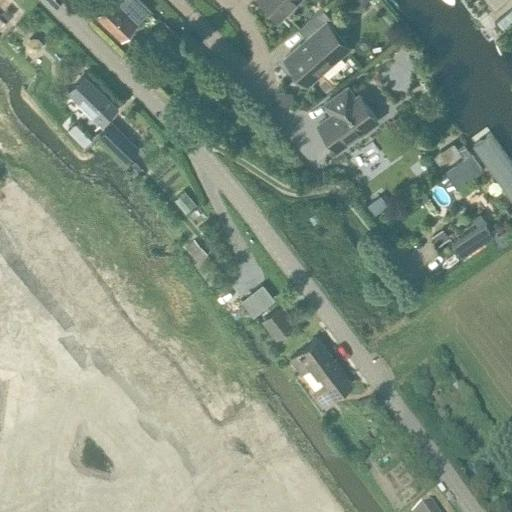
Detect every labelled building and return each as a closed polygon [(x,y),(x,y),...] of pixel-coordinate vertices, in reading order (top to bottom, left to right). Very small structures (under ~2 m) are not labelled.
[(111,0),(96,16),(121,39),(136,25),(151,9),(142,0),(118,0),(115,4),(111,0)] [(261,0),(280,18),(296,0),(261,0)] [(307,38),(284,58),(307,84),(349,47),(327,22),(331,19),(322,8),(298,28),(307,38)] [(164,21),(146,39),(163,56),(181,38),(164,21)] [(37,38),(29,38),(25,42),(25,47),(30,51),(37,51),(41,47),(41,42),(37,38)] [(95,127),(102,121),(116,108),(118,105),(85,72),(68,89),(86,106),(80,112),(95,127)] [(359,94),(357,96),(355,97),(347,86),(324,103),(331,114),(317,124),(335,149),(377,119),(359,94)] [(75,121),(67,129),(83,146),(91,138),(89,135),(80,127),(75,121)] [(112,122),(99,134),(126,160),(138,148),(112,122)] [(488,133),(468,147),(475,157),(476,157),(510,204),(511,202),(511,166),(510,163),(508,165),(493,145),(495,143),(488,133)] [(463,143),(457,147),(461,154),(464,158),(470,154),(466,148),(463,143)] [(445,172),(457,188),(476,175),(464,158),(445,172)] [(184,190),(174,199),(185,212),(196,203),(184,190)] [(14,220),(0,231),(0,241),(12,255),(42,229),(26,211),(34,205),(24,194),(5,210),(14,220)] [(380,195),(367,204),(374,214),(388,205),(380,195)] [(485,225),(451,246),(459,258),(493,237),(485,225)] [(42,229),(12,255),(28,274),(46,258),(55,268),(74,251),(65,240),(57,247),(42,229)] [(194,240),(186,247),(199,261),(207,254),(194,240)] [(87,305),(68,321),(85,340),(115,313),(100,296),(107,289),(98,278),(79,295),(87,305)] [(263,318),(272,330),(276,337),(296,321),(282,305),(263,318)] [(115,313),(85,340),(102,359),(120,343),(128,352),(147,336),(138,325),(131,331),(115,313)] [(302,374),(302,373),(312,366),(325,383),(314,391),(323,404),(352,384),(342,370),(343,370),(319,337),(290,358),(302,374)] [(160,389),(142,405),(158,424),(188,398),(173,380),(180,374),(171,363),(152,379),(160,389)] [(10,379),(9,387),(21,389),(22,381),(10,379)] [(9,387),(7,395),(19,397),(21,389),(9,387)] [(7,395),(6,403),(18,405),(19,397),(7,395)] [(188,398),(158,424),(175,443),(193,427),(202,437),(221,420),(211,409),(204,416),(188,398)] [(6,403),(5,411),(16,413),(18,405),(6,403)] [(3,422),(1,430),(13,432),(14,424),(3,422)] [(1,430),(0,437),(12,440),(13,432),(1,430)] [(0,437),(0,445),(10,448),(12,440),(0,437)] [(0,445),(0,453),(9,455),(10,448),(0,445)] [(232,461),(223,469),(228,475),(238,467),(232,461)] [(253,468),(237,482),(262,511),(264,511),(280,499),(253,468)] [(223,469),(214,476),(219,482),(228,475),(223,469)] [(262,511),(237,482),(220,497),(232,511),(262,511)] [(200,489),(191,497),(196,503),(205,495),(200,489)] [(191,497),(182,505),(187,511),(196,503),(191,497)] [(232,511),(220,497),(203,511),(232,511)] [(436,511),(430,503),(418,511),(436,511)]
